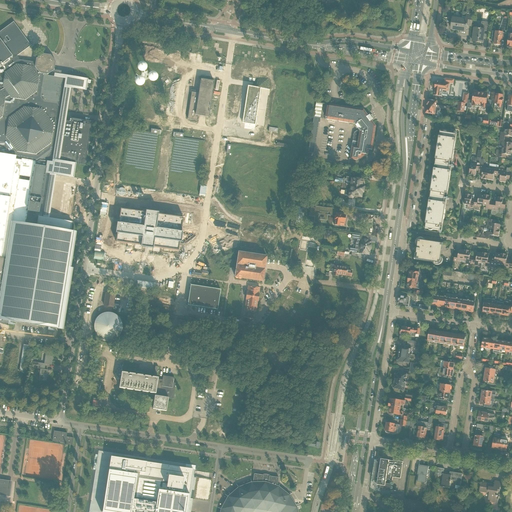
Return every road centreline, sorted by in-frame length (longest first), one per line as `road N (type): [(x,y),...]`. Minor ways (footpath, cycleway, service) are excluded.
road 1 (unclassified): [(80,425),(60,416),(83,268)]
road 2 (unclassified): [(94,196),(118,42)]
road 3 (secondary): [(379,337),(349,488)]
road 4 (secondary): [(358,489),(379,337)]
road 5 (unclassified): [(219,446),(80,425)]
road 6 (residential): [(372,441),(391,311)]
road 7 (residential): [(405,224),(413,224),(430,126),(421,118)]
